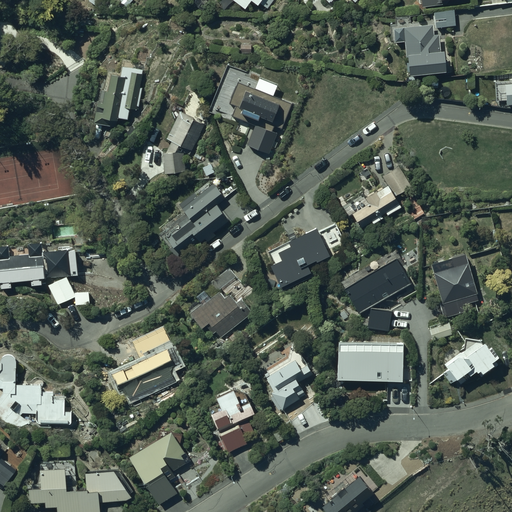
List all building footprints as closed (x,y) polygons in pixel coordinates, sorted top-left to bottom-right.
[(232,0),(246,9),(252,1),(259,6),(260,4),(268,9),(274,0),(232,0)] [(421,0),(422,9),(447,6),(447,0),(449,0),(421,0)] [(432,22),(392,26),(393,43),(405,43),(406,57),(408,58),(410,76),(448,73),(446,50),(442,51),(440,31),(436,32),(436,30),(459,28),(457,8),(431,10),(432,22)] [(145,64),(123,59),(120,74),(109,72),(105,91),(101,91),(95,123),(116,127),(118,118),(128,119),(130,108),(139,109),(143,88),(141,88),(145,64)] [(293,103),(238,82),(229,106),(236,108),(233,116),(257,126),(249,145),(269,153),(277,132),(273,130),(275,126),(283,129),(293,103)] [(207,123),(181,110),(167,139),(172,142),(167,152),(163,153),(165,174),(186,172),(184,152),(190,155),(207,123)] [(399,163),(379,175),(385,185),(363,198),(368,205),(352,215),(361,230),(373,223),(373,226),(383,221),(381,217),(386,214),(388,217),(402,209),(395,197),(413,186),(399,163)] [(227,199),(214,183),(211,186),(208,182),(179,204),(184,211),(162,228),(165,231),(159,236),(179,261),(207,239),(209,242),(217,236),(215,233),(229,222),(217,206),(227,199)] [(331,257),(317,229),(269,252),(275,265),(272,266),(284,291),(313,276),(308,266),(317,261),(318,264),(331,257)] [(0,289),(13,289),(13,281),(29,280),(30,286),(43,285),(42,277),(66,275),(77,274),(74,247),(43,249),(43,242),(28,243),(29,254),(9,256),(8,245),(0,245),(0,289)] [(342,284),(360,315),(370,309),(367,330),(390,333),(393,310),(374,307),(412,285),(396,259),(399,258),(396,252),(342,284)] [(466,255),(432,265),(448,318),(466,312),(464,306),(480,302),(466,255)] [(99,260),(97,266),(114,273),(116,266),(99,260)] [(203,305),(191,315),(203,330),(211,324),(222,339),(255,313),(243,298),(237,302),(231,294),(226,298),(220,291),(237,277),(230,268),(212,282),(214,285),(198,298),(203,305)] [(47,285),(57,305),(76,296),(66,275),(47,285)] [(454,331),(450,320),(430,327),(434,338),(454,331)] [(126,390),(129,397),(184,371),(163,326),(132,341),(142,362),(114,375),(122,391),(126,390)] [(464,351),(445,365),(449,371),(444,374),(452,385),(457,381),(461,387),(478,375),(479,377),(480,376),(483,379),(501,367),(498,364),(502,361),(493,349),(490,351),(486,345),(484,346),(481,342),(466,339),(464,351)] [(407,341),(337,340),(336,379),(407,380),(407,341)] [(273,395),(283,412),(301,401),(300,399),(307,395),(301,385),(316,376),(296,342),(292,345),(289,359),(264,374),(275,393),(273,395)] [(0,420),(22,438),(34,423),(70,423),(70,413),(62,413),(62,398),(51,398),(51,392),(41,392),(41,384),(15,384),(15,359),(12,353),(5,354),(0,360),(0,420)] [(210,409),(229,453),(248,445),(245,436),(253,432),(248,421),(256,417),(247,395),(234,390),(217,398),(220,405),(210,409)] [(173,430),(129,456),(157,504),(177,493),(170,480),(177,476),(174,471),(191,462),(173,430)] [(0,488),(3,491),(18,470),(0,456),(0,449),(3,446),(0,443),(0,488)] [(64,467),(39,468),(40,487),(28,488),(29,502),(46,501),(47,506),(57,506),(57,511),(100,511),(100,503),(127,501),(133,497),(114,469),(86,471),(87,490),(66,491),(64,467)] [(360,475),(322,506),(326,511),(353,511),(375,494),(360,475)]
